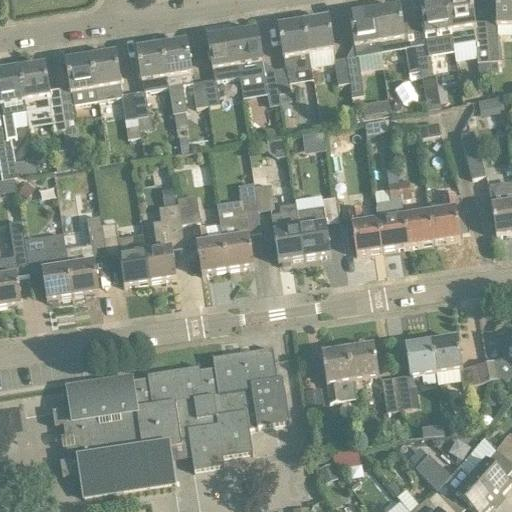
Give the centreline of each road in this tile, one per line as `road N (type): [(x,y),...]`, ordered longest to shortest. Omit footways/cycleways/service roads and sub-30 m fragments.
road 1 (residential): [(511,281),(0,358)]
road 2 (residential): [(120,20),(247,0)]
road 3 (residential): [(0,41),(120,20)]
